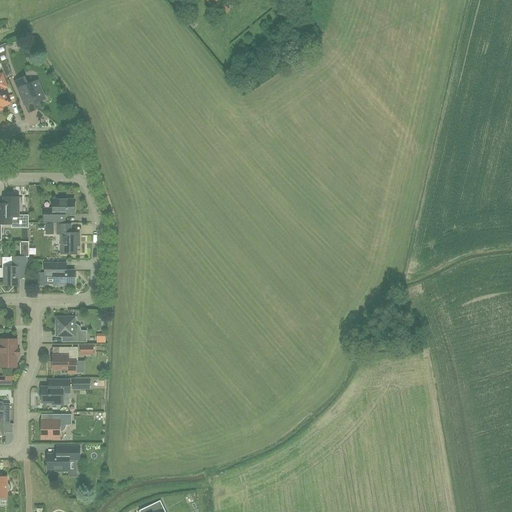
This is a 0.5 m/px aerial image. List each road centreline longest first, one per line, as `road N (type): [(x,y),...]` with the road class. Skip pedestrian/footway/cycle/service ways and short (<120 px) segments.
road 1 (residential): [(0,181),(73,178),(86,189),(97,222),(92,299),(34,303)]
road 2 (residential): [(0,453),(22,440),(34,303)]
